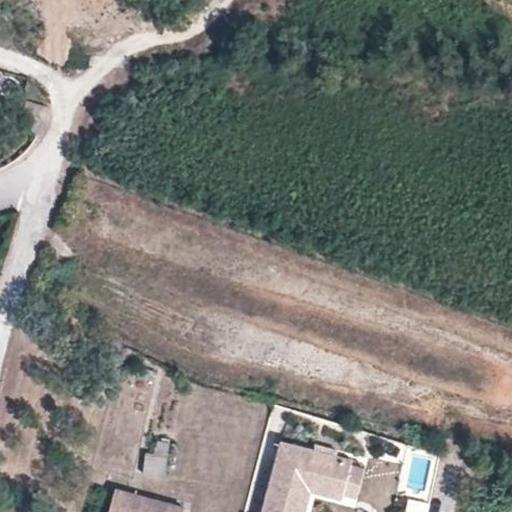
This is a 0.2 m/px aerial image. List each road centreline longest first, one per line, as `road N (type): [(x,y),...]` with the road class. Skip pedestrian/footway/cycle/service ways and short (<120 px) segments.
road 1 (track): [(63,98),(132,45),(222,17),(228,0)]
road 2 (residential): [(0,191),(45,180),(63,98)]
